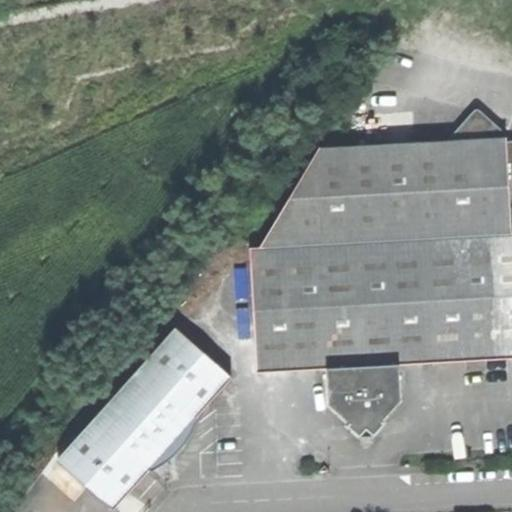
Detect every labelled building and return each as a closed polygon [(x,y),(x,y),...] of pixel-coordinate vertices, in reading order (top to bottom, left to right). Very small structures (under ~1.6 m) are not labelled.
[(294,196),(297,244),(511,232),(511,140),(509,138),(509,131),(482,106),(448,140),(322,147),(294,196)] [(251,247),(258,371),(331,367),(333,403),(351,421),(351,427),(360,435),(373,434),(386,421),(406,399),(404,364),(456,361),(511,357),(511,232),(297,244),(251,247)] [(60,460),(116,511),(152,470),(199,419),(235,379),(179,328),(60,460)] [(200,421),(199,419),(152,470),(154,472),(182,452),(188,442),(200,421)] [(389,424),(386,421),(373,434),(376,437),(389,424)]
